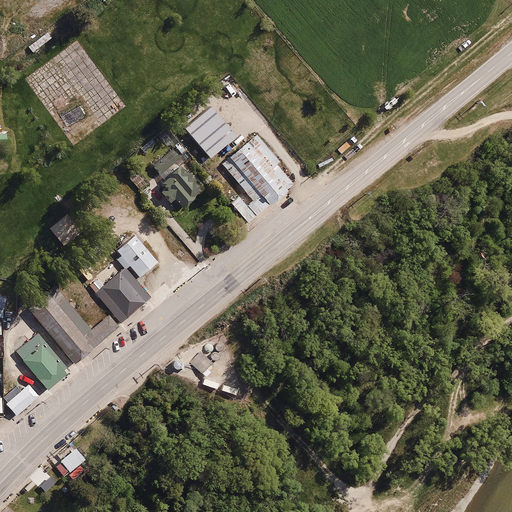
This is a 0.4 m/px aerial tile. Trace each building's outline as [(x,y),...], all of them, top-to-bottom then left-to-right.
[(46,31),(26,46),(32,54),(52,39),(46,31)] [(212,88),(166,125),(176,138),(222,101),(212,88)] [(10,113),(3,118),(10,128),(17,123),(10,113)] [(278,162),(255,135),(219,165),(250,202),(244,207),(236,196),(227,205),(244,224),(291,186),(274,165),(278,162)] [(170,150),(149,168),(158,177),(178,159),(170,150)] [(175,167),(164,175),(165,177),(158,184),(159,186),(158,187),(160,190),(156,193),(165,203),(170,200),(178,210),(191,199),(189,197),(196,192),(196,187),(178,166),(176,168),(175,167)] [(62,216),(47,229),(62,247),(77,234),(62,216)] [(156,263),(134,236),(115,252),(118,256),(115,259),(125,269),(127,267),(137,278),(156,263)] [(149,298),(123,269),(94,294),(118,324),(149,298)] [(87,330),(53,288),(26,311),(71,365),(115,328),(105,316),(87,330)] [(65,370),(35,335),(14,353),(43,390),(65,370)] [(210,352),(211,351),(212,349),(212,348),(212,347),(211,346),(210,345),(209,344),(207,344),(206,344),(205,345),(204,346),(203,348),(204,349),(204,351),(205,352),(206,352),(208,353),(209,352),(210,352)] [(220,352),(221,351),(222,349),(222,348),(221,347),(221,346),(220,345),(218,344),(217,344),(216,344),(214,345),(214,346),(213,348),(213,349),(214,351),(215,352),(216,352),(217,353),(219,352),(220,352)] [(199,352),(190,362),(204,378),(209,373),(205,369),(210,363),(199,352)] [(216,361),(217,360),(217,359),(217,357),(217,356),(216,355),(215,354),(214,353),(213,353),(211,354),(210,354),(209,356),(209,357),(209,358),(209,360),(210,361),(212,361),(213,362),(214,361),(216,361)] [(177,369),(178,368),(178,367),(178,366),(178,364),(177,363),(176,362),(175,362),(174,362),(172,362),(171,363),(170,364),(170,365),(170,367),(170,368),(171,369),(173,370),(174,370),(175,370),(177,369)] [(37,397),(27,385),(18,392),(14,387),(1,398),(4,403),(3,404),(14,417),(37,397)] [(74,446),(57,460),(68,472),(84,459),(74,446)]
